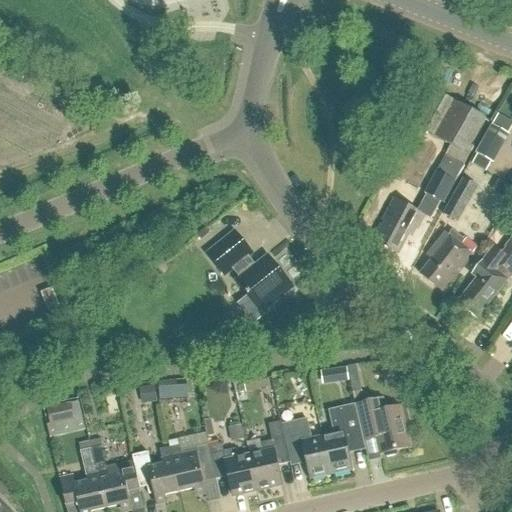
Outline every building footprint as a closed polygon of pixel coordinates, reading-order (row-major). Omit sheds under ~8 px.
[(424,195),(444,206),(489,123),(431,91),(412,127),(450,148),(424,195)] [(491,126),(483,139),(502,149),(509,136),(491,126)] [(485,173),(490,163),(478,156),(472,166),(485,173)] [(443,216),(458,224),(478,188),(463,180),(443,216)] [(418,231),(425,217),(394,201),(381,227),(373,243),(398,255),(408,236),(412,238),(416,230),(418,231)] [(511,204),(502,222),(511,227),(511,204)] [(256,267),(248,258),(252,255),(234,233),(207,255),(225,277),(232,271),(239,280),(236,283),(261,315),(293,289),(268,258),(256,267)] [(458,276),(473,256),(461,247),(465,243),(453,233),(449,237),(446,235),(431,254),(435,258),(421,276),(444,294),(459,276),(458,276)] [(458,305),(477,320),(511,275),(511,240),(506,249),(508,251),(504,256),(494,249),(473,276),(478,280),(458,305)] [(346,369),(321,373),(323,385),(348,381),(346,369)] [(267,375),(255,378),(258,391),(270,388),(267,375)] [(351,388),(354,401),(355,407),(363,405),(362,399),(363,399),(360,386),(351,388)] [(142,406),(157,404),(155,387),(140,389),(142,406)] [(187,387),(159,389),(160,401),(188,399),(187,387)] [(363,405),(355,407),(363,442),(376,439),(380,456),(383,456),(384,458),(386,459),(396,457),(397,454),(397,452),(410,449),(407,435),(412,434),(405,407),(401,408),(386,412),(383,400),(363,405)] [(47,410),(51,426),(74,421),(70,404),(47,410)] [(323,440),(331,476),(352,471),(348,453),(350,452),(352,449),(352,447),(363,444),(363,442),(355,407),(329,413),(335,437),(323,440)] [(206,434),(209,433),(210,438),(214,437),(213,432),(210,420),(204,422),(206,434)] [(281,424),(290,464),(305,461),(309,481),(331,476),(323,440),(312,442),(306,420),(282,426),(281,424)] [(263,455),(249,458),(257,493),(282,487),(277,467),(290,464),(281,424),(269,426),(272,443),(261,445),(263,455)] [(246,441),(242,427),(229,430),(232,444),(246,441)] [(100,441),(90,443),(92,450),(102,448),(100,441)] [(90,443),(79,446),(80,453),(82,453),(92,450),(90,443)] [(208,448),(216,481),(228,478),(233,498),(257,493),(249,458),(237,460),(235,451),(224,453),(222,445),(208,448)] [(169,449),(179,494),(194,491),(195,494),(205,492),(203,484),(216,481),(208,448),(208,447),(181,453),(179,447),(169,449)] [(95,466),(105,511),(120,507),(121,511),(131,509),(128,497),(140,494),(134,464),(106,470),(102,448),(92,450),(95,466)] [(179,494),(169,449),(160,452),(163,467),(148,470),(155,503),(165,501),(165,497),(179,494)] [(98,511),(105,511),(95,466),(92,450),(82,453),(89,483),(75,486),(73,478),(60,480),(66,511),(78,508),(79,511),(98,511)]
